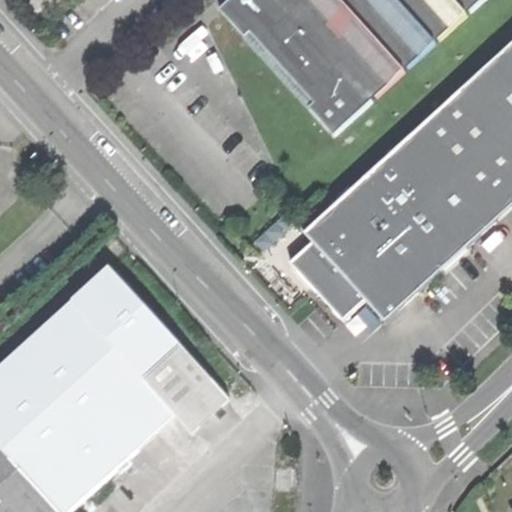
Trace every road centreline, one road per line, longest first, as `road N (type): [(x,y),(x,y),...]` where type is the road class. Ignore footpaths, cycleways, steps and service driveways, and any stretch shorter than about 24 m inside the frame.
road 1 (unclassified): [(321,404),(0,53)]
road 2 (unclassified): [(511,383),(405,446)]
